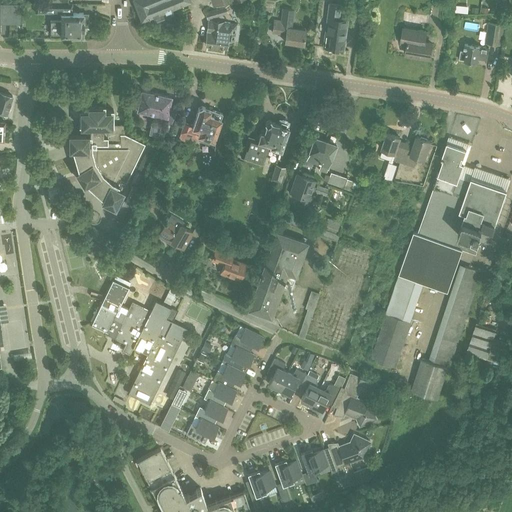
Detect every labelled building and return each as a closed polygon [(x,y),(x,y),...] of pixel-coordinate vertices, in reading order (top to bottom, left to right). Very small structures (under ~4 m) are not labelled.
[(157,21),(174,14),(172,9),(192,1),(191,0),(133,0),(141,21),(155,15),(157,21)] [(24,7),(24,2),(21,2),(21,3),(0,2),(0,22),(20,23),(21,7),(24,7)] [(68,3),(68,2),(49,2),(49,3),(44,3),(44,13),(61,13),(61,20),(51,20),(51,34),(84,34),(84,21),(88,21),(88,13),(83,13),(83,12),(71,12),(71,3),(68,3)] [(344,48),(348,20),(339,19),(341,5),(329,3),(325,34),(323,45),(344,48)] [(228,13),(226,6),(217,9),(217,8),(205,12),(207,20),(219,16),(228,13)] [(292,28),(295,9),(282,8),(281,20),(274,19),(272,33),(286,35),(285,42),(303,44),(305,30),(292,28)] [(238,23),(209,20),(206,45),(227,48),(228,38),(236,39),(238,23)] [(501,46),(505,25),(488,22),(484,43),(501,46)] [(430,58),(432,42),(425,41),(426,31),(404,27),(401,43),(408,44),(406,54),(430,58)] [(480,46),(465,44),(464,51),(461,51),(460,59),(465,60),(478,62),(478,59),(487,61),(489,47),(481,46),(480,46)] [(167,117),(172,97),(142,90),(137,110),(167,117)] [(0,111),(7,114),(13,95),(0,91),(0,111)] [(124,133),(121,133),(121,125),(114,125),(114,109),(105,109),(105,105),(88,105),(88,109),(79,109),(79,126),(86,126),(86,133),(69,133),(69,149),(73,149),(79,169),(76,171),(84,184),(85,183),(105,193),(101,200),(115,207),(124,190),(117,187),(121,179),(126,182),(145,143),(124,133)] [(214,140),(221,119),(223,113),(203,106),(198,108),(199,109),(193,126),(184,123),(180,133),(181,133),(179,139),(187,142),(190,136),(197,138),(199,134),(214,140)] [(170,124),(177,110),(173,108),(166,123),(170,124)] [(288,119),(282,118),(282,119),(279,118),(278,123),(278,124),(271,122),(270,120),(265,122),(266,124),(265,128),(261,127),(260,131),(261,131),(258,139),(248,136),(245,145),(244,144),(240,157),(263,164),(269,145),(270,146),(281,149),(288,127),(290,121),(288,120),(288,119)] [(161,122),(152,120),(149,133),(158,135),(161,122)] [(407,142),(399,140),(400,136),(388,132),(382,149),(390,152),(387,158),(401,163),(407,142)] [(317,164),(326,140),(314,136),(308,152),(309,152),(306,159),(306,160),(304,165),(312,168),(314,162),(317,164)] [(386,312),(371,358),(396,367),(412,321),(411,320),(424,283),(441,288),(455,246),(463,249),(476,253),(481,240),(488,243),(493,230),(494,230),(497,222),(496,222),(498,217),(504,200),(508,189),(507,189),(511,178),(476,166),(475,168),(465,164),(472,144),(449,136),(447,142),(442,158),(444,159),(438,175),(418,233),(414,231),(404,259),(386,312)] [(407,142),(401,163),(415,167),(418,157),(424,160),(431,140),(418,136),(415,145),(407,142)] [(326,140),(317,164),(321,165),(319,170),(327,173),(328,167),(331,160),(337,144),(326,140)] [(393,163),(388,162),(384,176),(385,176),(384,179),(388,180),(392,180),(398,165),(393,163)] [(280,186),(282,182),(281,182),(286,167),(276,164),(271,179),(277,181),(276,185),(280,186)] [(346,177),(331,171),(329,175),(325,174),(323,179),(327,182),(342,188),(354,192),(357,182),(346,178),(346,177)] [(309,204),(316,186),(313,185),(314,180),(297,174),(291,192),(300,195),(298,200),(309,204)] [(315,192),(323,195),(327,196),(329,189),(328,189),(325,187),(317,185),(315,192)] [(147,208),(152,200),(144,195),(139,204),(147,208)] [(337,241),(339,235),(280,213),(278,219),(283,222),(337,241)] [(183,248),(193,231),(181,224),(183,221),(171,214),(168,219),(158,236),(170,242),(171,240),(183,248)] [(337,233),(340,222),(327,217),(323,228),(337,233)] [(206,245),(211,233),(203,230),(198,241),(206,245)] [(302,240),(277,232),(249,308),(271,316),(287,272),(295,275),(307,242),(306,242),(307,238),(303,237),(302,240)] [(240,280),(246,263),(232,258),(234,254),(215,247),(210,261),(223,265),(221,273),(240,280)] [(451,365),(482,271),(461,263),(429,358),(423,356),(422,358),(411,390),(438,399),(448,366),(449,366),(450,365),(451,365)] [(113,279),(92,323),(107,330),(116,335),(115,337),(124,342),(126,343),(133,346),(134,346),(148,353),(138,374),(128,392),(129,393),(135,396),(150,403),(169,363),(166,362),(172,351),(174,352),(181,339),(178,337),(184,326),(173,321),(178,310),(171,307),(156,299),(155,301),(151,310),(133,301),(129,308),(126,314),(117,310),(120,304),(129,287),(128,286),(114,279),(113,279)] [(304,339),(320,293),(311,290),(305,308),(308,309),(298,336),(304,339)] [(0,362),(1,363),(0,355),(0,342),(3,342),(1,329),(2,327),(1,324),(1,322),(9,321),(6,304),(0,304),(0,362)] [(505,365),(511,344),(504,341),(494,338),(497,329),(477,322),(467,352),(487,359),(505,365)] [(258,346),(263,336),(245,327),(240,337),(235,334),(231,343),(254,354),(249,352),(253,344),(258,346)] [(207,351),(210,344),(205,341),(201,349),(207,351)] [(249,364),(254,354),(231,343),(231,344),(235,346),(231,355),(227,352),(222,361),(245,372),(241,370),(244,362),(249,364)] [(201,352),(197,360),(203,363),(207,355),(201,352)] [(288,372),(283,370),(283,368),(285,363),(274,357),(267,372),(273,375),(269,383),(279,389),(288,372)] [(240,382),(245,372),(222,361),(213,379),(236,390),(232,388),(236,380),(240,382)] [(300,388),(307,374),(296,368),(293,373),(292,374),(288,372),(279,389),(290,394),(294,386),(300,388)] [(190,390),(199,372),(191,369),(183,386),(190,390)] [(374,392),(377,383),(350,372),(333,415),(334,415),(338,405),(346,408),(345,410),(357,415),(356,417),(360,425),(376,418),(370,403),(354,397),(359,386),(374,392)] [(311,405),(320,388),(316,386),(315,384),(318,379),(307,374),(300,388),(305,391),(301,399),(311,405)] [(231,400),(236,390),(213,379),(218,382),(213,391),(209,388),(204,397),(227,408),(223,406),(227,398),(231,400)] [(320,388),(311,405),(322,410),(326,402),(332,404),(340,388),(334,384),(328,384),(326,389),(324,390),(320,388)] [(183,400),(175,395),(171,403),(179,407),(183,400)] [(222,418),(227,408),(204,397),(209,400),(204,408),(200,406),(195,415),(218,426),(214,424),(218,416),(222,418)] [(166,430),(172,419),(165,415),(159,426),(166,430)] [(213,436),(218,426),(195,415),(200,418),(195,426),(191,424),(186,434),(205,443),(209,434),(213,436)] [(337,470),(343,486),(370,476),(367,467),(352,473),(348,462),(363,456),(370,441),(354,434),(350,442),(351,444),(340,448),(339,448),(340,450),(332,453),(328,443),(327,443),(332,455),(326,457),(331,472),(337,470)] [(185,495),(160,447),(137,459),(164,511),(251,511),(244,491),(206,504),(201,487),(185,495)] [(318,467),(328,464),(322,449),(313,452),(312,448),(300,452),(307,471),(302,473),(306,484),(311,482),(318,480),(316,474),(315,472),(320,471),(318,467)] [(287,462),(286,458),(274,463),(282,485),(294,481),(292,477),(302,474),(296,459),(287,462)] [(267,492),(265,488),(275,485),(269,470),(260,473),(259,469),(247,473),(249,479),(253,489),(249,490),(254,507),(265,503),(262,494),(267,492)]
